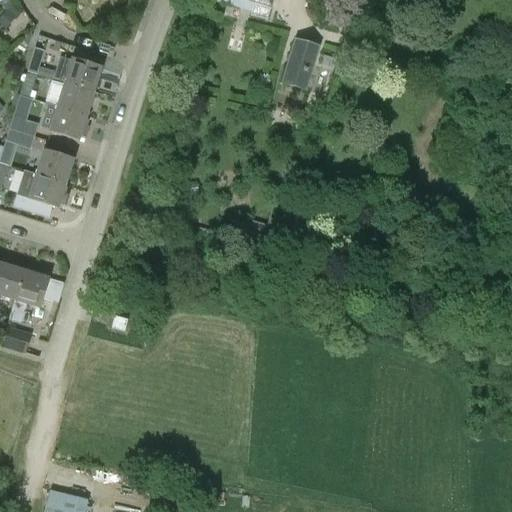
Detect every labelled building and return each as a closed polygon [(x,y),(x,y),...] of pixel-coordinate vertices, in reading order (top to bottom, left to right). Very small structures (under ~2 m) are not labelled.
[(270,10),(271,7),(272,0),(221,0),(221,4),(251,13),(250,17),(266,21),(270,10)] [(15,21),(15,22),(23,13),(13,6),(0,21),(0,28),(5,33),(15,21)] [(368,24),(351,21),(352,17),(333,12),(330,26),(348,30),(348,35),(364,39),(368,24)] [(280,85),(306,92),(320,47),(294,39),(280,85)] [(34,48),(26,73),(36,76),(43,51),(34,48)] [(71,60),(64,84),(93,93),(101,69),(71,60)] [(29,99),(36,76),(26,73),(23,83),(19,96),(29,99)] [(64,84),(56,108),(86,117),(93,93),(64,84)] [(19,96),(8,130),(33,137),(36,126),(22,121),(29,99),(19,96)] [(56,108),(49,132),(78,141),(80,137),(85,138),(88,128),(87,127),(88,122),(85,121),(86,117),(56,108)] [(8,130),(3,147),(0,156),(0,164),(8,167),(8,166),(14,145),(29,149),(33,137),(8,130)] [(43,151),(36,175),(65,184),(72,160),(43,151)] [(21,181),(32,185),(28,200),(58,209),(65,184),(36,175),(24,171),(21,181)] [(330,227),(315,203),(292,218),(307,242),(330,227)] [(234,219),(229,235),(260,244),(265,228),(234,219)] [(0,296),(13,301),(21,271),(0,264),(0,296)] [(20,325),(26,305),(38,309),(48,279),(21,271),(13,301),(14,301),(8,321),(20,325)] [(114,317),(111,329),(124,332),(127,320),(114,317)] [(6,328),(3,337),(0,345),(0,346),(24,354),(30,335),(6,328)] [(84,511),(87,501),(49,492),(43,511),(84,511)]
